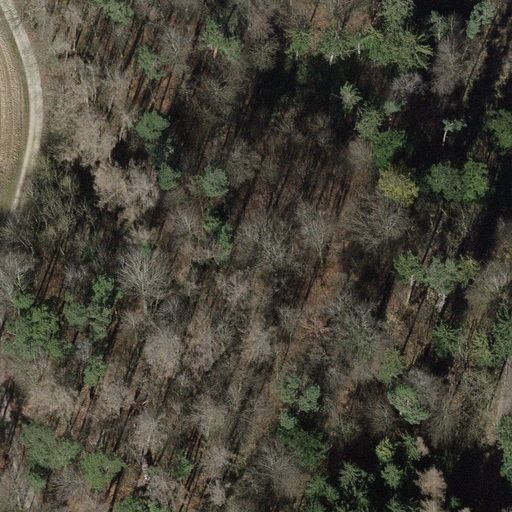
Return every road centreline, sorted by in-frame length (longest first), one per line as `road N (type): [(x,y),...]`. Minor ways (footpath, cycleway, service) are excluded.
road 1 (track): [(0,0),(35,76),(36,138),(0,274)]
road 2 (track): [(0,366),(31,511)]
road 3 (track): [(511,379),(504,511)]
